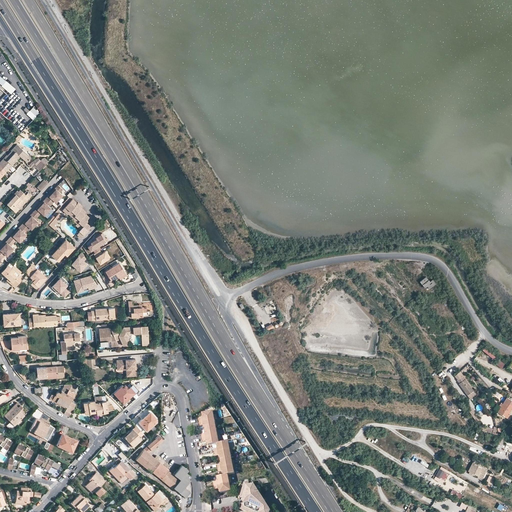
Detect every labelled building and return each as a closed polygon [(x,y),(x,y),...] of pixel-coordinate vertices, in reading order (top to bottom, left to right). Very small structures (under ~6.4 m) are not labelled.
[(1,112),(10,121),(15,116),(6,107),(1,112)] [(26,114),(31,120),(38,112),(32,107),(26,114)] [(22,138),(19,135),(5,149),(7,151),(7,152),(14,144),(15,144),(16,142),(17,143),(22,138)] [(10,150),(11,151),(7,155),(6,154),(1,160),(0,161),(0,166),(6,171),(12,165),(11,164),(19,156),(27,162),(31,157),(16,144),(10,150)] [(38,188),(42,191),(48,183),(43,180),(38,188)] [(56,203),(63,195),(60,193),(56,189),(49,196),(48,195),(45,198),(52,204),(54,201),(56,203)] [(15,211),(17,209),(24,202),(24,203),(31,195),(28,192),(25,194),(21,190),(20,190),(19,191),(10,200),(7,204),(15,211)] [(9,199),(10,200),(19,191),(18,190),(9,199)] [(49,207),(52,204),(45,198),(43,201),(44,202),(37,209),(41,213),(44,215),(51,208),(49,207)] [(69,213),(74,206),(76,203),(75,203),(72,200),(63,209),(68,213),(69,213)] [(15,211),(16,212),(22,205),(24,203),(24,202),(17,209),(15,211)] [(76,213),(80,210),(79,209),(81,207),(77,203),(74,206),(69,213),(73,217),(76,213)] [(79,220),(84,215),(83,214),(85,212),(81,208),(80,210),(76,213),(73,217),(72,218),(77,222),(79,220)] [(56,227),(54,224),(61,216),(59,213),(48,225),(54,230),(56,227)] [(85,223),(86,222),(86,221),(88,218),(85,214),(84,214),(84,215),(79,220),(77,222),(76,224),(81,228),(85,223)] [(31,229),(38,222),(35,219),(31,215),(24,222),(23,221),(21,224),(27,230),(30,228),(31,229)] [(46,223),(44,226),(51,232),(53,230),(46,223)] [(81,237),(88,229),(87,228),(89,226),(85,223),(81,228),(79,230),(78,231),(79,232),(77,233),(81,237)] [(24,233),(27,230),(21,224),(18,227),(19,228),(12,235),(16,239),(19,242),(26,235),(24,233)] [(107,242),(103,235),(102,235),(97,238),(98,240),(102,246),(107,242)] [(65,255),(72,248),(68,245),(69,243),(65,239),(51,255),(58,261),(64,253),(65,255)] [(102,250),(100,247),(102,246),(98,240),(92,244),(93,245),(89,248),(92,253),(94,251),(96,254),(101,251),(102,250)] [(7,256),(13,248),(10,246),(6,242),(0,248),(0,254),(2,257),(5,254),(7,256)] [(111,259),(106,253),(103,254),(101,251),(96,254),(95,255),(101,265),(111,259)] [(90,266),(83,260),(86,258),(82,252),(72,263),(80,271),(82,270),(84,267),(86,269),(88,268),(90,266)] [(1,272),(5,275),(12,268),(8,264),(1,272)] [(130,278),(121,265),(114,269),(118,275),(119,277),(123,275),(124,277),(127,280),(130,278)] [(19,274),(21,272),(14,266),(12,268),(19,274)] [(31,270),(27,274),(34,280),(32,282),(38,287),(46,277),(34,267),(31,270)] [(114,269),(113,267),(104,273),(109,281),(111,279),(118,275),(114,269)] [(23,278),(19,274),(12,268),(5,275),(7,278),(6,279),(15,287),(23,278)] [(67,285),(65,283),(67,281),(61,276),(51,287),(55,291),(57,289),(60,292),(64,296),(68,292),(65,288),(67,285)] [(97,285),(93,279),(92,279),(91,278),(92,277),(91,276),(74,281),(76,285),(75,285),(78,293),(84,291),(84,288),(88,287),(89,289),(95,287),(97,285)] [(420,281),(425,288),(427,286),(429,288),(436,283),(432,279),(430,281),(426,276),(420,281)] [(128,301),(129,317),(150,315),(150,310),(146,310),(146,306),(141,307),(133,307),(133,305),(132,300),(128,301)] [(91,320),(105,318),(115,318),(114,307),(94,309),(94,310),(90,310),(90,311),(91,320)] [(2,313),(3,325),(20,324),(18,312),(2,313)] [(30,326),(57,324),(57,322),(61,322),(60,317),(57,317),(57,316),(46,317),(42,317),(42,316),(39,316),(39,315),(33,315),(33,319),(29,319),(30,326)] [(128,340),(131,335),(142,334),(143,346),(150,345),(149,326),(125,328),(119,334),(116,327),(111,329),(117,342),(122,340),(125,347),(132,346),(128,340)] [(112,343),(112,342),(111,329),(101,330),(102,346),(108,345),(108,343),(112,343)] [(76,341),(76,334),(65,335),(66,342),(62,342),(63,353),(68,353),(68,351),(76,350),(75,341),(76,341)] [(25,335),(17,336),(17,337),(10,337),(11,349),(26,348),(25,335)] [(485,347),(483,350),(494,360),(497,357),(485,347)] [(134,359),(116,360),(116,368),(125,368),(125,369),(126,376),(135,375),(135,366),(133,366),(133,364),(134,364),(134,359)] [(501,369),(505,364),(500,359),(496,364),(501,369)] [(64,377),(63,365),(39,367),(39,370),(35,371),(36,377),(46,377),(46,375),(56,374),(57,377),(64,377)] [(22,379),(26,376),(21,369),(15,370),(22,379)] [(492,369),(490,373),(498,380),(501,375),(492,369)] [(457,379),(471,398),(476,394),(462,376),(458,378),(457,379)] [(125,384),(123,386),(121,385),(113,392),(122,402),(126,399),(125,397),(130,393),(131,394),(137,389),(132,384),(128,387),(125,384)] [(67,407),(70,401),(75,392),(68,389),(66,393),(61,390),(60,392),(59,391),(58,391),(57,391),(56,391),(55,393),(54,395),(51,394),(48,399),(51,400),(52,399),(67,407)] [(111,404),(108,400),(102,401),(101,395),(94,397),(94,400),(96,410),(96,412),(102,411),(103,413),(108,412),(108,410),(114,409),(111,404)] [(511,409),(511,400),(507,397),(504,402),(498,412),(508,419),(510,415),(509,414),(511,409)] [(52,399),(51,400),(66,408),(67,407),(52,399)] [(89,411),(96,410),(94,400),(83,402),(85,413),(89,413),(89,411)] [(70,413),(75,404),(70,401),(67,407),(66,408),(65,410),(70,413)] [(21,406),(16,402),(3,416),(8,421),(13,425),(23,415),(18,411),(20,410),(21,409),(21,406)] [(142,418),(149,412),(156,419),(157,417),(150,409),(141,417),(142,418)] [(220,488),(220,490),(221,492),(231,490),(230,486),(230,482),(228,474),(230,474),(235,473),(234,469),(233,465),(232,462),(232,457),(231,453),(230,449),(229,444),(229,441),(221,443),(219,443),(218,435),(216,427),(215,423),(215,419),(214,416),(213,411),(202,414),(203,416),(203,418),(201,418),(198,419),(199,422),(200,426),(203,425),(205,425),(205,426),(205,429),(206,432),(206,434),(204,434),(202,435),(202,438),(203,442),(206,441),(208,441),(208,442),(208,445),(218,443),(218,446),(219,448),(217,448),(214,449),(214,452),(215,456),(218,455),(220,455),(220,456),(221,460),(221,462),(222,464),(220,464),(217,465),(217,468),(218,472),(222,472),(223,471),(223,473),(224,475),(218,477),(218,479),(218,481),(217,481),(213,482),(214,485),(215,489),(218,488),(220,488)] [(143,429),(145,432),(155,422),(156,419),(149,412),(142,418),(134,425),(136,426),(140,431),(143,429)] [(32,432),(42,437),(48,424),(44,422),(43,424),(35,419),(29,430),(32,432)] [(131,446),(140,439),(139,437),(142,434),(140,431),(136,426),(129,432),(123,437),(131,446)] [(131,446),(123,437),(129,432),(128,431),(121,438),(130,448),(131,446)] [(5,438),(0,434),(0,444),(3,446),(2,447),(7,451),(12,443),(8,440),(8,439),(5,438)] [(74,444),(71,443),(73,439),(61,434),(55,446),(70,453),(74,444)] [(156,461),(147,453),(162,440),(158,435),(142,450),(135,460),(150,472),(151,471),(171,488),(178,479),(168,471),(168,470),(160,464),(156,461)] [(119,437),(114,442),(124,452),(129,448),(119,437)] [(33,452),(28,449),(29,448),(26,447),(25,448),(18,444),(14,451),(14,452),(21,455),(22,454),(25,455),(24,457),(29,460),(33,452)] [(122,459),(125,457),(120,451),(116,453),(122,459)] [(53,462),(48,460),(48,459),(46,458),(45,458),(38,454),(34,463),(40,466),(41,464),(44,466),(43,468),(49,471),(51,467),(53,462)] [(128,479),(134,475),(118,458),(114,460),(116,462),(105,472),(109,476),(112,474),(117,479),(123,474),(126,476),(128,479)] [(61,465),(60,465),(60,464),(58,462),(58,464),(53,462),(51,467),(58,470),(61,465)] [(484,474),(487,469),(473,462),(469,470),(470,471),(469,473),(470,473),(472,474),(473,473),(478,475),(480,472),(484,474)] [(180,464),(173,474),(179,479),(173,487),(186,497),(190,491),(184,486),(189,479),(188,478),(190,476),(185,472),(187,469),(180,464)] [(450,470),(440,465),(436,473),(433,478),(443,483),(450,470)] [(98,496),(103,491),(99,487),(104,482),(95,472),(89,478),(91,479),(89,481),(86,485),(92,491),(98,496)] [(117,479),(119,482),(126,476),(123,474),(117,479)] [(262,496),(253,481),(245,483),(241,494),(241,496),(241,498),(262,496)] [(165,497),(162,499),(155,492),(153,494),(144,484),(140,487),(138,485),(134,489),(154,511),(167,500),(165,497)] [(86,485),(84,486),(91,493),(92,491),(86,485)] [(27,492),(27,488),(20,487),(19,491),(15,491),(14,501),(25,502),(28,502),(29,496),(31,496),(32,492),(27,492)] [(449,494),(460,497),(462,493),(451,489),(449,494)] [(74,506),(80,511),(88,504),(78,494),(73,499),(76,503),(72,506),(73,507),(74,506)] [(138,511),(127,498),(119,505),(125,511),(138,511)] [(241,506),(239,509),(246,511),(254,511),(256,510),(259,511),(272,511),(264,499),(240,502),(241,506)]
